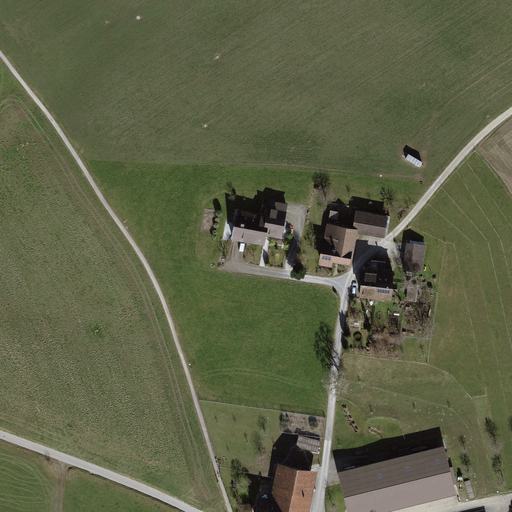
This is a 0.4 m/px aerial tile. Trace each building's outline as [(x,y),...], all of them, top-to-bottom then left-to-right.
[(266,217),(237,211),(231,240),(265,247),(267,237),(282,240),(289,205),(269,201),(266,217)] [(354,229),(328,225),(320,266),(333,269),(334,263),(353,267),(359,235),(386,240),(390,218),(357,212),(354,229)] [(426,244),(408,242),(404,273),(422,275),(426,244)] [(376,298),(378,271),(363,270),(361,297),(376,298)] [(391,299),(393,273),(378,271),(376,298),(391,299)] [(317,441),(297,437),(295,448),(315,452),(317,441)] [(338,473),(347,511),(399,511),(456,498),(444,448),(338,473)] [(310,511),(318,472),(280,465),(273,501),(263,499),(260,511),(310,511)]
